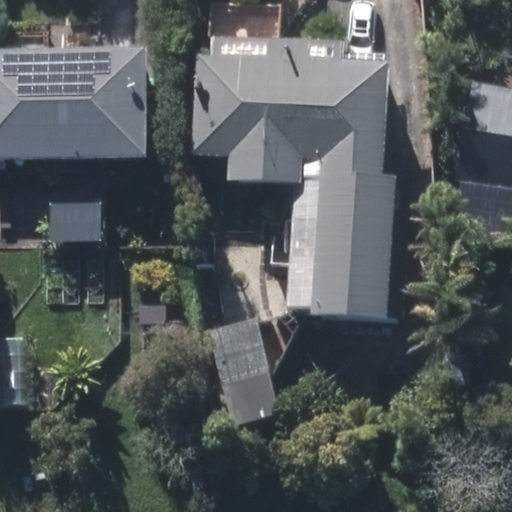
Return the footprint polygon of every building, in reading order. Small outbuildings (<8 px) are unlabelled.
[(0,57),(0,167),(148,166),(146,56),(0,57)] [(314,323),(391,325),(397,184),(385,183),(391,69),(198,62),(193,161),(231,163),(231,188),(321,193),(314,323)] [(511,94),(475,89),(458,189),(511,198),(511,94)] [(192,273),(218,272),(218,239),(192,239),(192,273)] [(209,337),(233,435),(282,423),(258,325),(209,337)]
